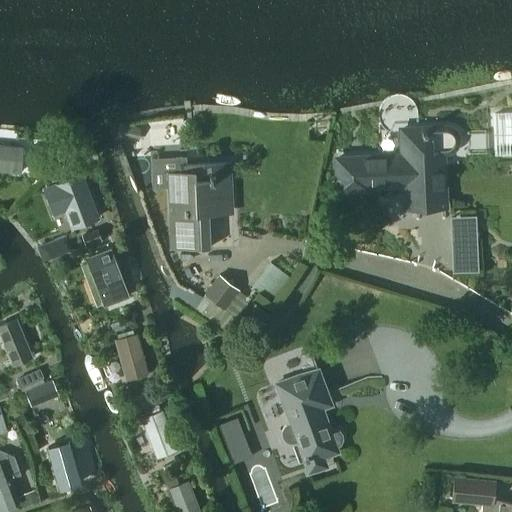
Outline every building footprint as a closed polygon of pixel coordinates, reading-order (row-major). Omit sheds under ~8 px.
[(511,155),(511,111),(494,112),(496,157),(511,155)] [(115,136),(138,141),(141,128),(118,122),(115,136)] [(398,151),(335,155),(337,192),(369,191),(369,188),(402,187),(403,208),(445,207),(442,155),(449,155),(452,153),(456,151),(458,148),(460,144),(460,141),(459,135),(457,130),(453,126),(448,124),(444,124),(397,126),(398,151)] [(0,171),(21,173),(22,146),(0,144),(0,171)] [(29,147),(28,169),(42,170),(44,148),(29,147)] [(56,151),(54,163),(64,165),(66,153),(56,151)] [(179,171),(166,171),(165,171),(169,248),(210,247),(208,215),(232,214),(230,162),(187,164),(179,164),(179,171)] [(78,175),(44,188),(53,214),(65,210),(72,228),(97,219),(80,175),(78,175)] [(317,209),(317,211),(317,212),(317,213),(318,215),(319,216),(320,217),(321,218),(322,218),(323,219),(324,219),(326,219),(327,219),(328,219),(330,219),(331,218),(332,217),(333,216),(333,215),(334,214),(334,213),(335,211),(335,209),(334,208),(334,207),(333,205),(332,204),(331,204),(330,203),(329,202),(328,202),(326,202),(325,202),(324,202),(322,202),(321,203),(320,204),(319,205),(318,206),(318,207),(317,208),(317,209)] [(450,231),(451,252),(477,251),(476,229),(450,231)] [(97,230),(82,235),(86,247),(101,241),(97,230)] [(109,246),(85,255),(102,303),(115,298),(127,294),(109,246)] [(219,274),(203,293),(225,309),(240,290),(219,274)] [(0,323),(0,337),(12,366),(33,358),(17,316),(0,323)] [(147,374),(136,332),(113,339),(125,380),(147,374)] [(296,444),(298,443),(308,471),(325,464),(322,455),(337,450),(335,446),(339,443),(341,438),(341,434),(338,430),(333,428),(329,428),(321,406),(324,404),(327,397),(326,393),(327,393),(317,368),(284,380),(294,406),(285,410),(290,421),(288,421),(286,423),(285,424),(283,426),(282,427),(282,429),(282,431),(282,433),(282,435),(283,437),(284,439),(285,440),(286,442),(288,443),(290,444),(292,444),(294,444),(296,444)] [(39,369),(15,379),(19,388),(43,378),(39,369)] [(38,386),(26,390),(32,406),(43,402),(38,386)] [(157,388),(129,400),(134,413),(156,404),(155,402),(161,399),(157,388)] [(178,450),(162,409),(140,417),(156,458),(178,450)] [(237,416),(219,423),(226,445),(245,438),(237,416)] [(69,440),(47,446),(60,489),(81,483),(69,440)] [(18,503),(3,461),(0,461),(0,508),(7,506),(18,503)] [(511,511),(511,500),(493,499),(495,480),(454,476),(452,499),(484,503),(482,511),(511,511)] [(200,511),(188,479),(166,488),(175,511),(200,511)] [(35,490),(22,494),(25,506),(38,502),(35,490)]
